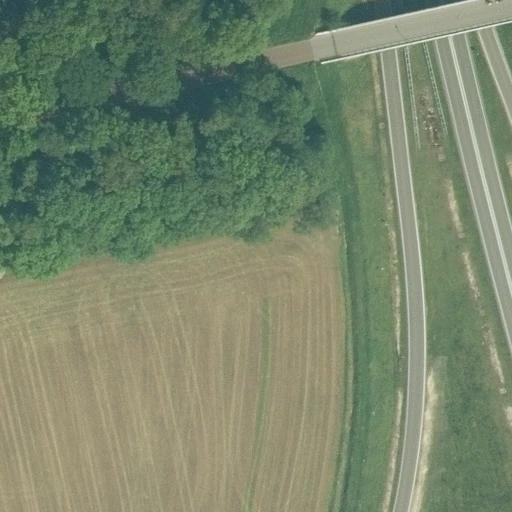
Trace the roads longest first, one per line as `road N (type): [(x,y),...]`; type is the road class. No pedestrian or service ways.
road 1 (unclassified): [(0,114),(511,4)]
road 2 (trunk): [(380,0),(417,334),(400,511)]
road 3 (trunk): [(511,300),(440,0)]
